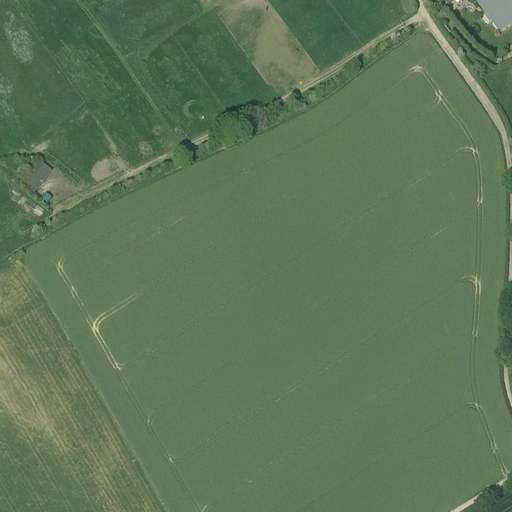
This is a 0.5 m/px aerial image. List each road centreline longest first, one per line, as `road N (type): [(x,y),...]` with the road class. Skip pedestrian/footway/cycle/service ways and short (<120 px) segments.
road 1 (track): [(0,263),(74,218),(311,104),(430,21)]
road 2 (track): [(419,0),(502,126),(511,203),(504,377),(511,406)]
road 3 (track): [(424,11),(309,84),(51,216)]
